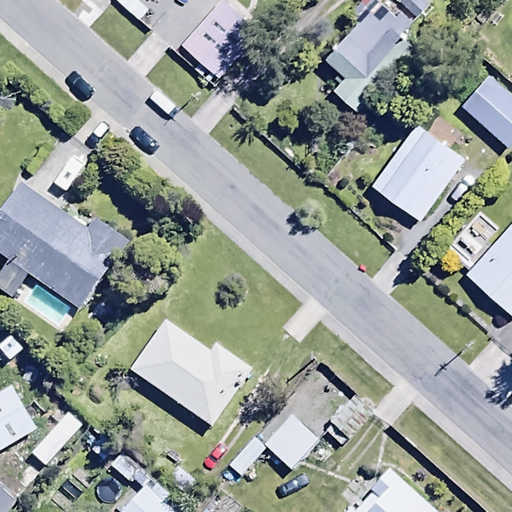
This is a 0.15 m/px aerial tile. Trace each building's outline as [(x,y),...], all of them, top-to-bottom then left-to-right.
[(358,116),(415,53),(399,39),(412,25),(399,14),(395,20),(377,4),(324,63),(345,82),(334,94),(358,116)] [(258,37),(220,5),(182,51),(220,82),(258,37)] [(511,147),(511,100),(488,79),(461,110),(508,153),(511,147)] [(422,225),(465,163),(415,128),(371,191),(422,225)] [(86,234),(22,189),(21,188),(0,217),(0,257),(8,263),(0,274),(0,294),(12,303),(29,279),(80,315),(129,246),(94,222),(86,234)] [(511,225),(465,278),(511,319),(511,225)] [(165,323),(130,374),(213,431),(252,375),(215,349),(211,355),(165,323)] [(0,455),(37,434),(11,390),(0,396),(0,455)] [(82,429),(61,409),(40,430),(50,439),(31,458),(43,469),(82,429)] [(318,444),(290,418),(262,448),(291,474),(318,444)] [(265,452),(253,441),(228,468),(240,479),(265,452)] [(427,511),(382,472),(347,511),(427,511)] [(172,511),(147,489),(126,511),(172,511)] [(0,511),(11,511),(16,508),(0,493),(0,511)]
